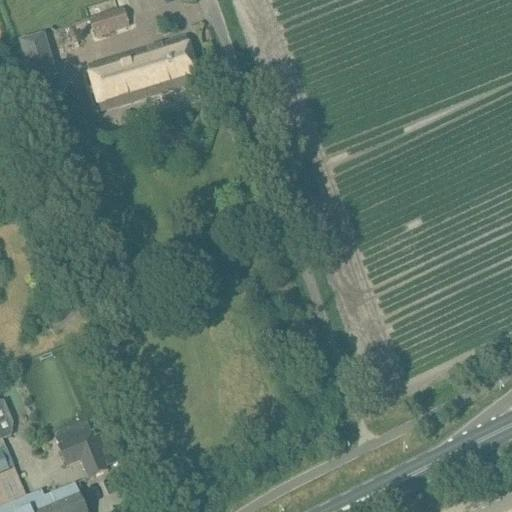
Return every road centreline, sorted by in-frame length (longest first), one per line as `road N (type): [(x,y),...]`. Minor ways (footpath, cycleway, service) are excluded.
road 1 (unclassified): [(356,416),(210,0)]
road 2 (primary): [(390,487),(511,427)]
